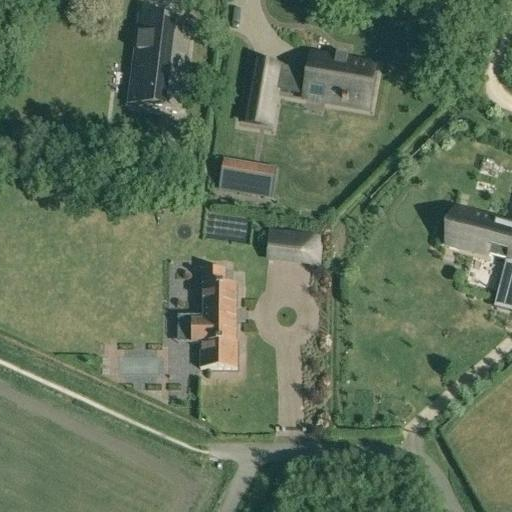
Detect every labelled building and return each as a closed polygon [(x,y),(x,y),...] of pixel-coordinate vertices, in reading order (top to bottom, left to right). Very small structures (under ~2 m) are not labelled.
[(140,17),(129,106),(180,113),(191,24),(140,17)] [(331,67),(311,63),(308,77),(277,71),(275,82),(251,78),(243,123),(268,127),(275,91),(306,97),(308,85),(327,89),(325,101),(367,108),(374,68),(347,64),(348,58),(346,58),(346,59),(338,58),(338,56),(337,56),(336,62),(332,61),(331,67)] [(127,132),(123,162),(155,167),(157,158),(160,137),(127,132)] [(501,163),(483,158),(480,171),(498,175),(501,163)] [(246,193),(250,167),(224,163),(220,188),(246,193)] [(511,225),(469,214),(459,250),(489,258),(507,262),(505,271),(510,272),(505,291),(500,290),(495,308),(511,312),(511,225)] [(299,238),(297,259),(312,260),(314,240),(299,238)] [(201,345),(201,348),(201,354),(200,371),(237,371),(237,344),(235,343),(236,287),(225,287),(225,271),(202,271),(202,288),(204,288),(204,323),(192,323),(191,345),(201,345)]
